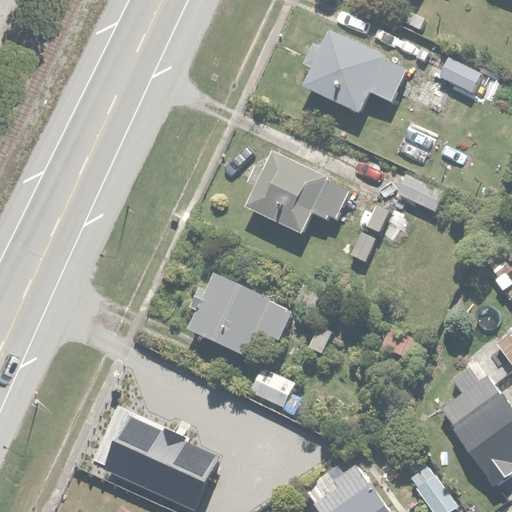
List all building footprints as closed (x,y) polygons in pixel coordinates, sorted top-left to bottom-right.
[(411,64),(336,32),(329,46),(321,43),(309,71),(317,74),(311,89),(366,112),(375,93),(395,102),(411,64)] [(451,56),(442,78),(479,94),(488,72),(451,56)] [(312,234),(320,216),(340,225),(355,191),(336,182),(338,176),(278,150),(270,167),(261,163),(252,184),(259,187),(251,206),(312,234)] [(408,171),(399,193),(439,210),(448,189),(408,171)] [(408,221),(377,206),(353,256),(371,265),(385,234),(399,241),(408,221)] [(299,309),(220,272),(219,273),(211,290),(205,287),(195,308),(200,311),(192,328),(272,366),(299,309)] [(390,321),(379,345),(415,361),(425,337),(390,321)] [(341,332),(322,324),(312,345),(331,354),(341,332)] [(511,335),(501,344),(511,360),(511,335)] [(445,408),(496,484),(499,488),(511,479),(511,397),(499,378),(494,381),(481,362),(455,380),(465,395),(445,408)] [(301,384),(265,367),(253,392),(290,409),(301,384)] [(235,424),(155,384),(136,422),(146,428),(137,447),(219,488),(243,440),(230,434),(235,424)] [(311,427),(256,400),(241,429),(253,435),(246,448),(290,470),(311,427)] [(401,511),(367,456),(309,491),(322,511),(401,511)] [(437,463),(411,483),(432,511),(450,511),(465,501),(437,463)]
